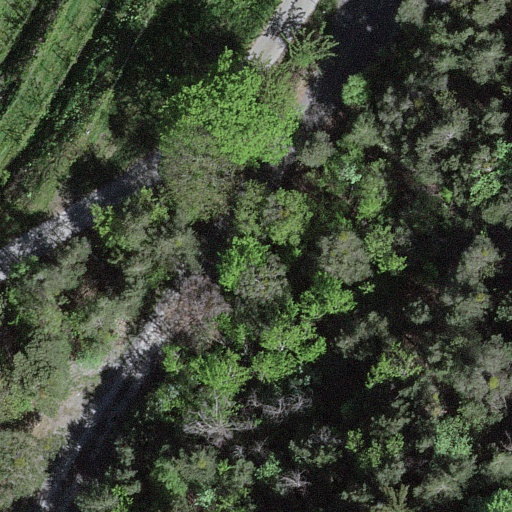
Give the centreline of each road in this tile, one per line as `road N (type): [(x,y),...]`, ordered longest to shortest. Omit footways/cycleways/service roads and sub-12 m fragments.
road 1 (unclassified): [(0,281),(119,185),(297,0)]
road 2 (unclassified): [(27,511),(232,203)]
road 3 (unclassified): [(346,0),(332,45),(232,203)]
road 4 (track): [(119,185),(140,0)]
